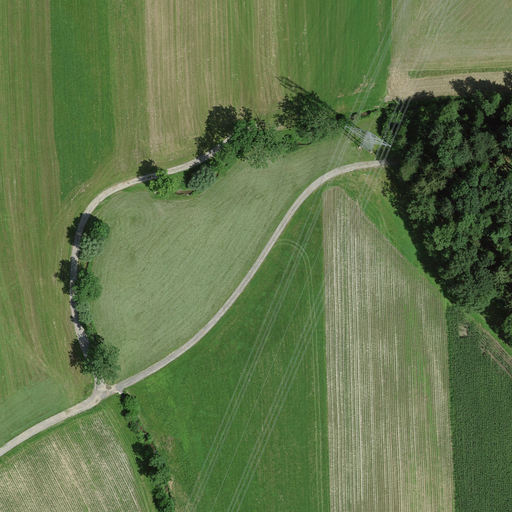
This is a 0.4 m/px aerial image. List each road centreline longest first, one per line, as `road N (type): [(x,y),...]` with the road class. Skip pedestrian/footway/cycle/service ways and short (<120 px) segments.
road 1 (track): [(511,156),(401,161),(328,176),(307,189),(238,290),(170,360),(0,451)]
road 2 (track): [(98,398),(71,301),(80,224),(114,188),(202,157),(248,122)]
